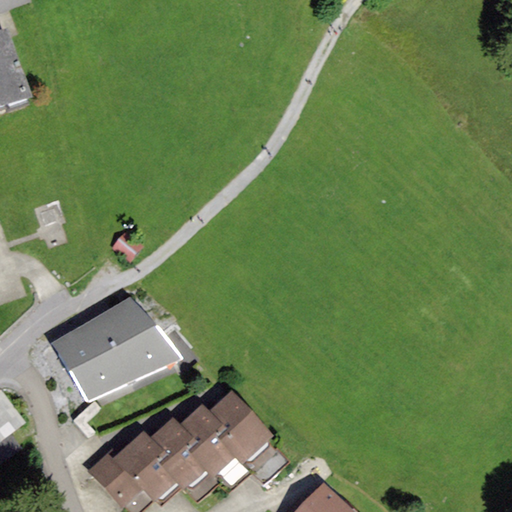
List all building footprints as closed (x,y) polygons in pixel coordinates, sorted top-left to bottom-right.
[(7,46),(0,48),(0,113),(27,105),(7,46)] [(140,252),(123,237),(112,250),(128,265),(140,252)] [(125,295),(42,350),(87,418),(170,363),(125,295)] [(221,395),(196,415),(230,458),(234,461),(258,442),(221,395)] [(0,402),(0,443),(20,428),(0,402)] [(191,409),(165,430),(199,472),(204,478),(230,458),(196,415),(191,409)] [(163,426),(140,445),(168,481),(176,491),(199,472),(165,430),(163,426)] [(134,440),(111,460),(146,500),(168,481),(140,445),(134,440)] [(106,456),(86,474),(120,511),(142,511),(151,505),(146,500),(111,460),(106,456)] [(341,511),(323,494),(305,511),(341,511)]
